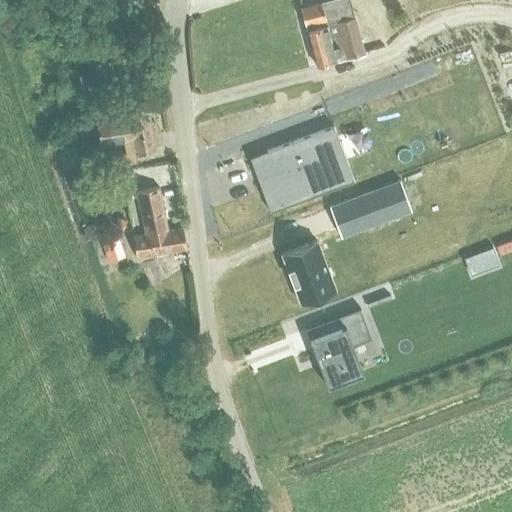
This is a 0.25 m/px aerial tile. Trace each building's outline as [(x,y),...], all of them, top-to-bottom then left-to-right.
[(317,65),(364,53),(349,0),(327,0),(301,7),(317,65)] [(122,43),(91,50),(97,72),(87,74),(96,112),(113,108),(108,83),(117,81),(114,68),(128,65),(122,43)] [(100,131),(100,135),(102,135),(104,144),(128,140),(130,152),(155,147),(147,105),(129,109),(130,116),(100,122),(101,131),(100,131)] [(334,125),(250,156),(270,211),(354,179),(334,125)] [(400,178),(329,204),(341,235),(411,208),(400,178)] [(146,233),(132,236),(137,257),(182,249),(187,248),(185,238),(183,226),(179,226),(168,229),(159,186),(137,190),(146,233)] [(317,239),(282,253),(300,301),(335,288),(317,239)] [(360,307),(305,327),(306,329),(315,354),(319,352),(331,382),(327,384),(327,385),(363,372),(363,370),(359,372),(347,342),(366,335),(356,310),(360,308),(361,308),(360,307)]
